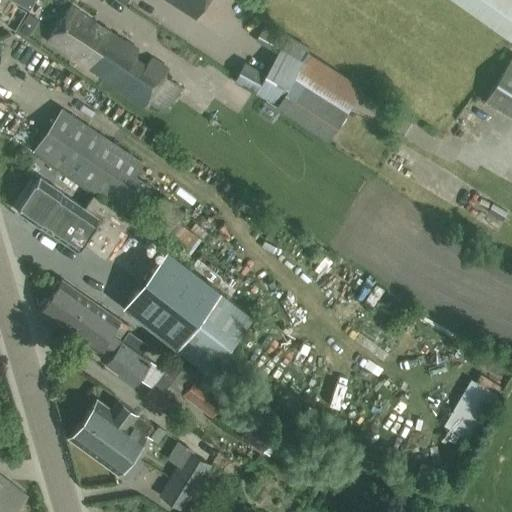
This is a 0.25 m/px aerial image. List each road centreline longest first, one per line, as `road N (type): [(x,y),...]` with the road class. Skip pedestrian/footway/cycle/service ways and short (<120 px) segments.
road 1 (tertiary): [(69,511),(0,273)]
road 2 (unknown): [(0,81),(21,80),(161,150)]
